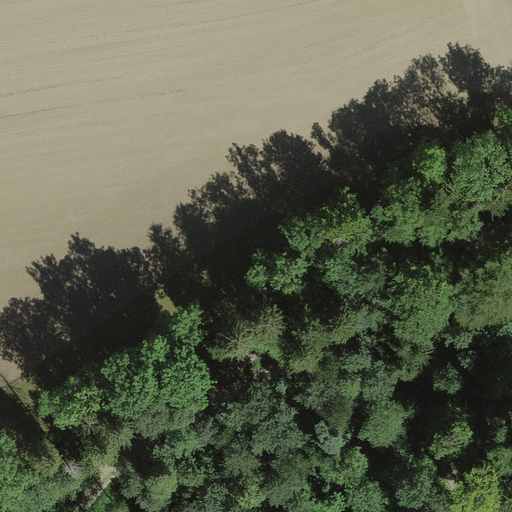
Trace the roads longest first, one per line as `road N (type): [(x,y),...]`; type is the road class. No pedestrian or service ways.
road 1 (track): [(139,442),(440,278),(511,204)]
road 2 (track): [(440,278),(423,402),(445,469),(471,511)]
road 3 (track): [(139,442),(35,511)]
